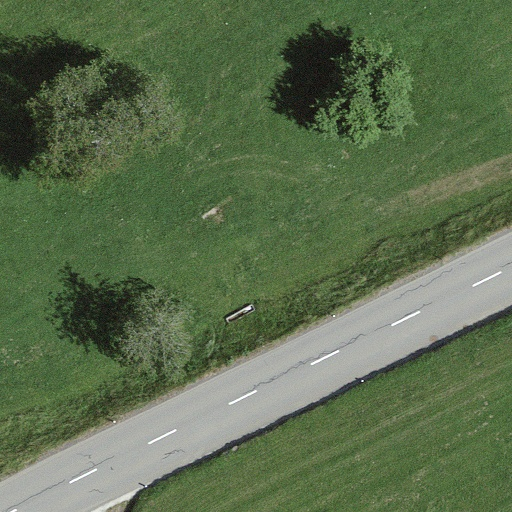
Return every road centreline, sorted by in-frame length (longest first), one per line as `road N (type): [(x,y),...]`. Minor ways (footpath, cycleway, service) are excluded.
road 1 (tertiary): [(511,267),(16,511)]
road 2 (track): [(511,166),(398,209)]
